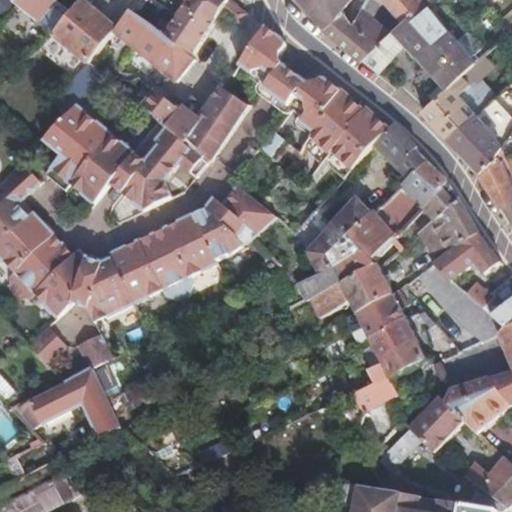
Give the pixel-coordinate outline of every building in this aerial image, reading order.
[(16,0),(15,3),(18,6),(39,22),(55,0),(16,0)] [(55,0),(39,22),(55,35),(84,1),(83,0),(55,0)] [(55,35),(55,36),(90,65),(117,31),(119,28),(85,0),(84,0),(84,1),(55,35)] [(171,0),(151,25),(194,58),(224,11),(231,0),(230,0),(171,0)] [(249,14),(231,0),(224,11),(241,25),(249,14)] [(301,0),(328,30),(338,22),(330,0),(301,0)] [(328,30),(339,40),(356,25),(347,15),(344,10),(352,0),(366,0),(370,2),(371,0),(330,0),(338,22),(328,30)] [(385,0),(407,23),(429,3),(426,0),(385,0)] [(463,76),(478,62),(451,31),(429,3),(407,23),(394,35),(366,59),(382,73),(408,44),(437,76),(449,87),(450,88),(463,76)] [(339,40),(352,51),(380,21),(366,10),(358,23),(356,25),(339,40)] [(175,79),(180,83),(198,61),(194,58),(151,25),(134,11),(119,28),(117,31),(153,61),(143,73),(166,91),(175,79)] [(366,59),(394,35),(380,21),(352,51),(364,61),(366,59)] [(281,37),(267,27),(261,35),(273,44),(281,37)] [(250,78),(265,89),(284,65),(283,64),(283,53),(287,47),(286,41),(281,37),(273,44),(261,35),(240,65),(253,74),(250,78)] [(498,67),(485,55),(478,62),(463,76),(474,88),(498,67)] [(308,82),(284,65),(265,89),(290,108),(308,82)] [(89,66),(66,89),(81,104),(104,81),(89,66)] [(424,111),(447,135),(472,111),(484,99),(474,88),(463,76),(450,88),(449,87),(424,111)] [(310,84),(308,82),(290,108),(305,119),(302,123),(316,133),(338,101),(326,92),(329,82),(324,78),(321,81),(310,84)] [(343,92),(329,82),(326,92),(338,101),(343,92)] [(185,106),(169,128),(211,161),(214,163),(252,107),(223,88),(202,119),(185,106)] [(511,90),(501,101),(511,112),(511,90)] [(185,106),(187,104),(173,93),(168,101),(157,92),(144,108),(169,128),(185,106)] [(377,146),(385,138),(374,127),(379,118),(369,109),(367,111),(361,119),(349,110),(353,100),(343,92),(338,101),(316,133),(306,148),(323,164),(326,162),(345,179),(354,170),(377,146)] [(353,100),(349,110),(361,119),(367,111),(353,100)] [(211,161),(169,128),(157,142),(161,145),(148,161),(79,105),(45,142),(63,156),(52,169),(55,172),(50,179),(66,192),(72,185),(97,205),(113,186),(120,177),(131,186),(124,195),(145,212),(175,198),(168,184),(182,166),(197,179),(211,161)] [(477,116),(472,111),(447,135),(450,139),(477,116)] [(460,151),(481,174),(500,152),(505,147),(487,124),(478,115),(477,116),(450,139),(461,150),(460,151)] [(379,118),(374,127),(385,138),(392,130),(379,118)] [(377,146),(411,181),(430,162),(417,151),(420,148),(397,124),(392,130),(385,138),(377,146)] [(250,162),(258,152),(251,147),(243,157),(250,162)] [(511,182),(509,175),(504,162),(500,152),(481,174),(503,208),(511,221),(511,182)] [(411,181),(402,188),(427,210),(451,181),(430,162),(411,181)] [(25,163),(0,189),(0,255),(16,273),(11,278),(11,293),(17,300),(32,300),(37,295),(59,318),(73,305),(89,257),(82,251),(77,256),(73,259),(64,249),(54,239),(58,236),(26,202),(44,184),(25,163)] [(52,169),(47,176),(50,179),(55,172),(52,169)] [(131,186),(120,177),(113,186),(124,195),(131,186)] [(421,235),(440,262),(454,252),(481,236),(483,235),(462,201),(451,181),(427,210),(438,223),(421,235)] [(288,225),(241,187),(225,206),(216,199),(206,211),(168,230),(172,239),(159,245),(147,252),(142,243),(114,257),(115,259),(106,263),(91,310),(98,324),(165,292),(168,298),(181,303),(190,299),(195,284),(192,279),(220,266),(219,262),(231,256),(244,247),(240,239),(250,226),(261,235),(256,240),(263,247),(288,225)] [(352,237),(374,214),(359,198),(333,227),(334,229),(309,253),(321,276),(330,272),(365,253),(352,237)] [(397,238),(374,213),(374,214),(352,237),(365,253),(330,272),(321,276),(299,285),(308,301),(343,283),(344,285),(379,266),(375,262),(397,238)] [(240,239),(244,247),(255,241),(256,240),(261,235),(250,226),(240,239)] [(168,230),(155,236),(159,245),(172,239),(168,230)] [(67,246),(58,236),(54,239),(64,249),(67,246)] [(155,236),(142,243),(147,252),(159,245),(155,236)] [(440,262),(435,266),(454,282),(473,268),(477,272),(481,269),(487,277),(504,264),(481,236),(454,252),(440,262)] [(77,256),(67,246),(64,249),(73,259),(77,256)] [(91,310),(106,263),(89,257),(73,305),(91,310)] [(353,303),(358,313),(395,294),(381,266),(379,266),(344,285),(343,285),(353,303)] [(420,276),(444,308),(461,288),(454,282),(435,266),(420,276)] [(498,297),(486,311),(507,329),(511,327),(511,279),(495,294),(498,297)] [(234,281),(229,284),(236,299),(242,296),(234,281)] [(478,284),(468,295),(486,311),(498,297),(495,294),(492,296),(478,284)] [(343,285),(313,300),(323,319),(353,303),(343,285)] [(461,288),(444,308),(485,343),(501,336),(502,335),(507,329),(486,311),(468,295),(461,288)] [(358,313),(372,341),(409,321),(395,294),(358,313)] [(375,347),(381,359),(418,340),(418,338),(426,333),(433,341),(446,333),(428,311),(409,321),(372,341),(375,347)] [(358,313),(345,320),(360,347),(372,341),(358,313)] [(50,327),(30,347),(48,366),(69,347),(50,327)] [(501,336),(511,361),(511,327),(507,329),(502,335),(501,336)] [(79,346),(91,372),(95,370),(110,362),(115,360),(103,335),(79,346)] [(378,385),(355,396),(368,416),(358,432),(375,446),(379,449),(405,423),(393,403),(402,398),(393,381),(430,362),(418,340),(381,359),(384,366),(371,372),(378,385)] [(375,347),(364,352),(370,365),(381,359),(375,347)] [(110,362),(95,370),(110,400),(125,393),(110,362)] [(36,431),(86,406),(102,441),(124,430),(110,400),(95,370),(91,372),(17,409),(36,431)] [(0,374),(0,392),(7,401),(17,393),(0,374)] [(511,374),(493,380),(511,402),(511,374)] [(511,402),(493,380),(453,392),(448,404),(468,422),(481,434),(511,409),(511,402)] [(442,397),(412,429),(423,440),(437,454),(468,422),(448,404),(442,397)] [(0,415),(0,440),(9,451),(26,437),(5,411),(0,415)] [(511,457),(511,428),(507,424),(492,439),(511,457)] [(390,493),(391,493),(404,481),(393,470),(423,440),(412,429),(371,470),(390,493)] [(358,432),(342,457),(362,464),(375,446),(358,432)] [(195,511),(123,444),(0,510),(0,511),(47,511),(81,494),(81,493),(115,475),(120,480),(113,487),(138,511),(195,511)] [(511,462),(506,457),(496,470),(511,485),(511,462)] [(28,477),(19,459),(9,464),(18,482),(28,477)] [(477,462),(466,476),(480,487),(481,488),(492,475),(477,462)] [(492,475),(481,488),(511,510),(511,509),(511,485),(496,470),(492,475)] [(500,511),(470,507),(391,493),(390,493),(337,484),(334,502),(332,511),(500,511)] [(480,487),(470,507),(500,511),(503,511),(509,511),(511,510),(481,488),(480,487)]
